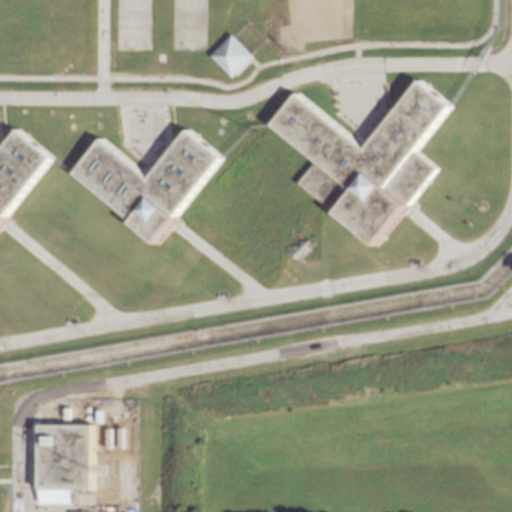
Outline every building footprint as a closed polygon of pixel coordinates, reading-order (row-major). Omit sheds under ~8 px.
[(254,56),(233,34),(211,55),(233,77),(254,56)] [(267,128),(297,94),(367,148),(420,82),(453,106),(417,153),(438,170),(375,248),(295,187),(316,162),(267,128)] [(0,227),(56,158),(19,130),(0,153),(0,227)] [(71,174),(155,246),(227,157),(192,130),(155,179),(102,137),(71,174)] [(93,424),(39,425),(40,504),(71,504),(71,489),(93,489),(93,424)]
